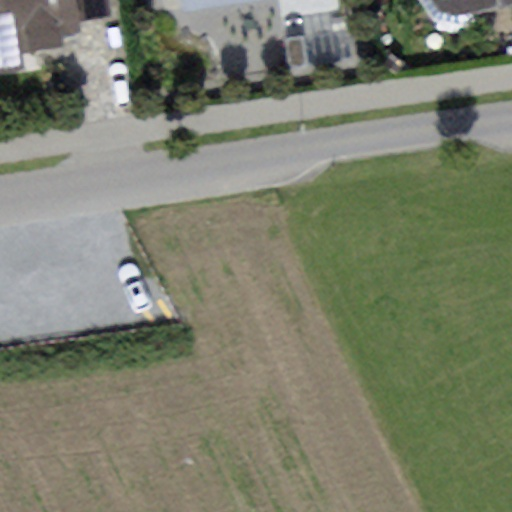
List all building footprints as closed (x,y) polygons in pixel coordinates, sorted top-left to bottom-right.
[(0,0),(0,77),(30,73),(27,49),(61,44),(59,34),(77,31),(75,22),(72,0),(0,0)] [(105,0),(72,0),(75,22),(108,18),(105,0)] [(179,0),(181,13),(272,0),(179,0)] [(511,0),(437,0),(449,14),(511,3),(511,0)] [(303,35),(281,38),(284,72),(306,70),(303,35)]
